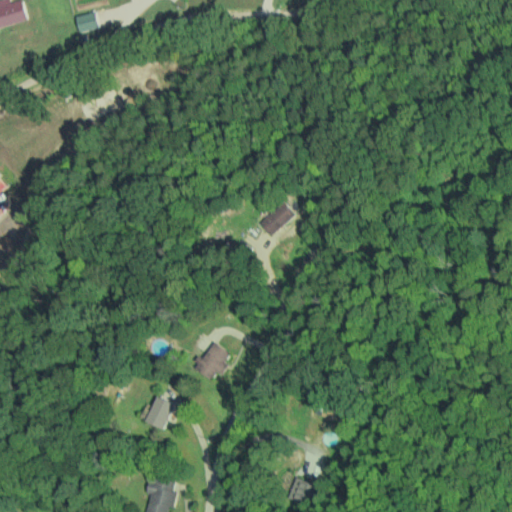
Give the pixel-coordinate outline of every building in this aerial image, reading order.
[(23,0),(15,0),(11,1),(10,0),(0,0),(0,26),(28,19),(23,0)] [(260,221),(271,235),(296,214),(285,200),(260,221)] [(232,352),(215,340),(196,365),(213,378),(218,370),(222,373),(230,363),(226,360),(232,352)] [(166,428),(176,402),(158,396),(149,421),(166,428)] [(290,497),(313,505),(321,485),(298,476),(290,497)] [(176,481),(151,477),(148,491),(152,492),(148,511),(168,511),(170,506),(175,506),(177,490),(174,490),(176,481)]
